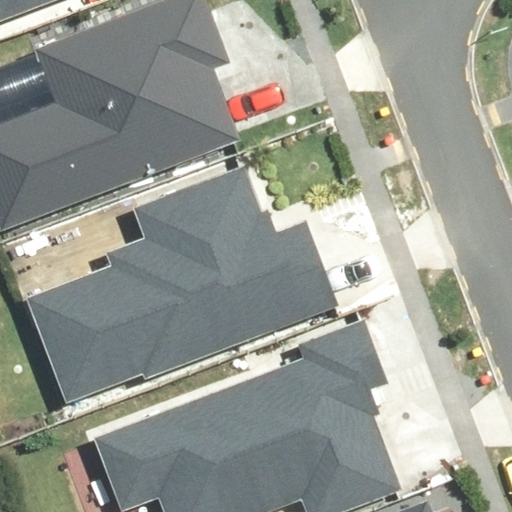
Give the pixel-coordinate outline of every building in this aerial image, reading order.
[(0,122),(0,219),(4,231),(241,143),(214,71),(222,68),(196,0),(174,0),(36,51),(55,101),(0,122)] [(0,0),(0,26),(71,0),(0,0)] [(24,303),(63,411),(143,382),(145,388),(337,318),(304,229),(276,239),(251,169),(132,212),(145,248),(108,261),(111,272),(24,303)] [(157,495),(162,511),(257,511),(299,497),(304,511),(348,511),(402,492),(374,417),(380,416),(371,390),(388,383),(366,325),(299,349),(305,365),(101,440),(126,506),(157,495)] [(430,511),(427,503),(402,511),(430,511)]
